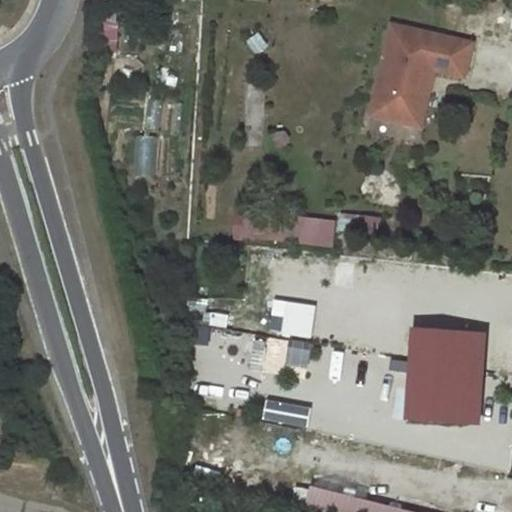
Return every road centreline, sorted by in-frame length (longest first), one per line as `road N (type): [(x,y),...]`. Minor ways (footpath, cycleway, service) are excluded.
road 1 (secondary): [(103,447),(103,401),(28,130),(22,61)]
road 2 (secondary): [(0,163),(77,407),(103,447)]
road 3 (unknown): [(511,291),(295,269)]
